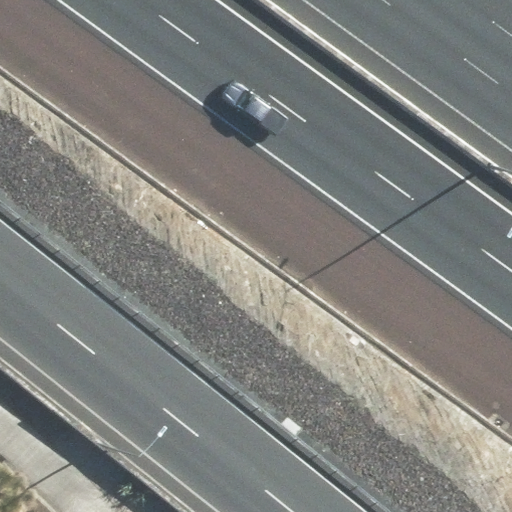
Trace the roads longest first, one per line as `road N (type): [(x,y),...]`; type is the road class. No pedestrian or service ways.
road 1 (motorway): [(511,250),(164,0)]
road 2 (motorway): [(284,511),(0,290)]
